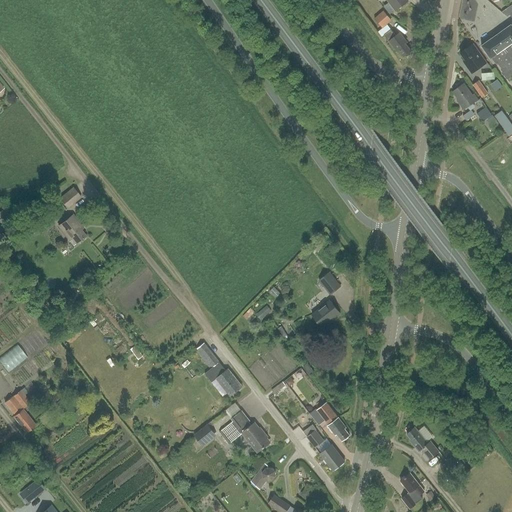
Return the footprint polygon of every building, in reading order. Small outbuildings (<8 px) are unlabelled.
[(387,0),(395,11),(408,2),(407,0),(387,0)] [(382,28),(392,21),(383,11),(374,19),(382,28)] [(511,26),(511,25),(481,46),(490,60),(492,59),(495,65),(497,63),(503,71),(501,74),(502,76),(503,75),(507,80),(511,76),(511,26)] [(391,30),(384,35),(395,52),(397,51),(402,58),(403,57),(405,58),(408,56),(409,53),(410,53),(403,43),(405,42),(400,34),(396,36),(391,30)] [(466,67),(472,74),(487,64),(473,45),(460,54),(468,66),(466,67)] [(488,95),(478,82),(472,86),(482,99),(488,95)] [(453,93),(458,100),(457,101),(464,111),(478,101),(474,95),(472,96),(464,85),(453,93)] [(488,132),(498,125),(486,109),(484,109),(476,115),(488,132)] [(511,136),(511,126),(506,119),(502,113),(495,118),(507,135),(505,136),(507,140),(511,136)] [(60,200),(68,209),(81,197),(73,188),(60,200)] [(0,233),(15,220),(9,213),(0,219),(0,233)] [(58,227),(73,246),(86,236),(81,231),(84,229),(73,215),(58,227)] [(340,287),(328,273),(318,282),(329,296),(340,287)] [(312,315),(322,328),(328,323),(329,324),(340,314),(330,301),(312,315)] [(270,312),(266,306),(255,315),(260,321),(270,312)] [(10,370),(49,344),(40,331),(1,357),(10,370)] [(224,396),(227,393),(230,397),(243,387),(228,369),(226,371),(204,343),(195,350),(210,370),(205,373),(224,396)] [(308,375),(313,372),(308,365),(303,369),(308,375)] [(282,383),(271,391),(274,395),(285,387),(282,383)] [(31,403),(21,391),(2,406),(12,418),(13,417),(27,434),(36,426),(23,410),(31,403)] [(328,426),(335,436),(337,434),(342,441),(350,436),(345,429),(346,428),(338,418),(338,419),(327,404),(317,411),(329,426),(328,426)] [(233,423),(219,434),(229,446),(242,435),(257,454),(268,445),(265,441),(267,439),(262,431),(261,432),(254,424),(245,431),(239,423),(246,418),(241,412),(231,420),(233,423)] [(312,425),(303,432),(307,437),(315,431),(316,430),(312,425)] [(195,436),(202,445),(215,435),(208,426),(195,436)] [(415,428),(406,434),(411,440),(410,441),(419,452),(422,450),(429,460),(439,452),(430,442),(428,444),(415,428)] [(307,437),(306,438),(314,449),(324,442),(315,431),(307,437)] [(320,454),(333,471),(345,463),(332,446),(320,454)] [(465,467),(455,455),(446,462),(456,475),(465,467)] [(251,482),(260,490),(267,481),(273,481),(276,477),(275,471),(271,468),(266,468),(262,472),(260,471),(251,482)] [(402,499),(410,509),(422,499),(420,496),(424,492),(410,474),(400,481),(410,493),(402,499)] [(33,498),(45,489),(38,480),(26,490),(33,498)] [(297,511),(273,495),(267,504),(278,511),(297,511)]
